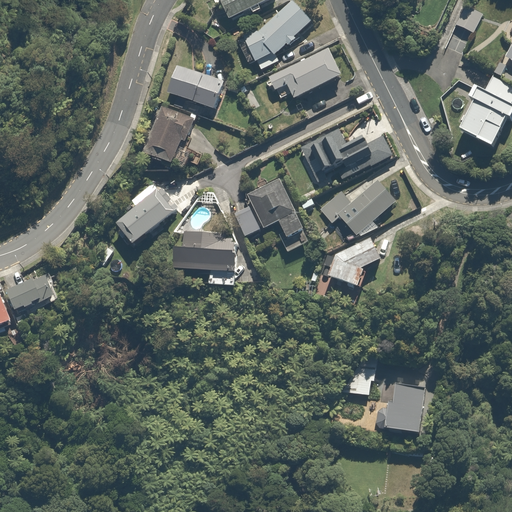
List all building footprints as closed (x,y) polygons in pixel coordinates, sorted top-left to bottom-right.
[(215,0),(225,21),(268,0),(215,0)] [(292,1),(239,40),(262,73),(279,61),(275,55),(289,45),(286,40),(309,24),(292,1)] [(472,34),(481,15),(464,7),(455,25),(472,34)] [(340,77),(326,50),(266,79),(273,92),(285,86),(292,100),(340,77)] [(174,67),(165,94),(212,111),(221,83),(174,67)] [(511,86),(490,76),(482,93),(470,88),(463,101),(468,104),(454,133),(488,150),(504,119),(509,122),(511,116),(511,86)] [(191,118),(160,107),(145,149),(152,151),(148,161),(172,170),(191,118)] [(339,130),(298,150),(314,181),(334,171),(339,182),(392,155),(378,127),(346,143),(339,130)] [(306,242),(279,181),(246,196),(260,228),(277,220),(285,240),(280,242),(285,252),(306,242)] [(331,226),(338,219),(355,238),(395,202),(377,182),(351,205),(341,194),(320,213),(331,226)] [(176,213),(174,210),(157,190),(112,227),(129,248),(160,222),(162,225),(176,213)] [(173,252),(172,270),(207,272),(207,285),(231,286),(232,256),(227,255),(228,236),(183,234),(182,253),(173,252)] [(368,241),(333,255),(337,265),(329,263),(323,280),(354,290),(360,272),(358,270),(376,263),(368,241)] [(53,297),(43,278),(5,296),(15,316),(53,297)] [(0,301),(0,324),(9,320),(0,301)] [(379,363),(345,361),(343,393),(369,395),(370,380),(377,381),(379,363)] [(426,386),(392,384),(391,404),(383,404),(382,432),(424,434),(426,386)]
